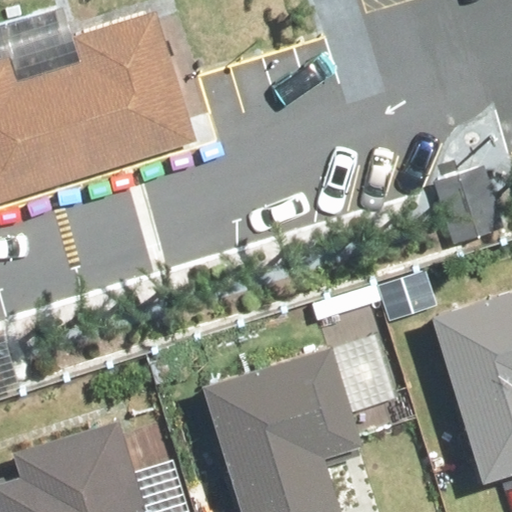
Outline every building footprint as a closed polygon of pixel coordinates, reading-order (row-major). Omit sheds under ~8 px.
[(155,15),(0,63),(0,207),(196,148),(155,15)] [(479,159),(426,177),(449,248),(502,231),(479,159)] [(511,303),(414,333),(468,505),(511,491),(511,303)] [(184,397),(219,511),(335,511),(323,469),(358,459),(326,353),(184,397)] [(0,465),(0,511),(136,511),(111,431),(0,465)]
